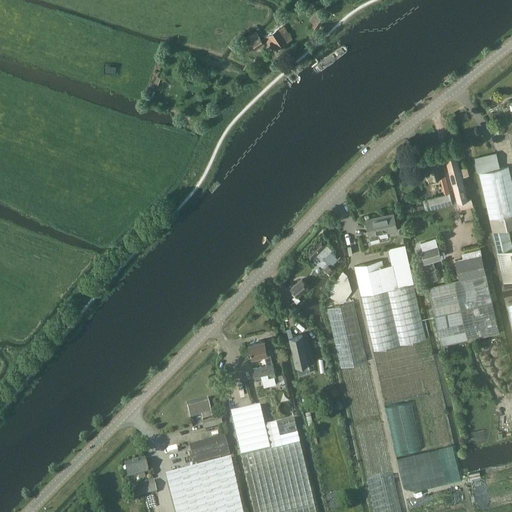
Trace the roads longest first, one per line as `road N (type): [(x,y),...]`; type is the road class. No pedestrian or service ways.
road 1 (tertiary): [(28,511),(330,195),(511,44)]
road 2 (track): [(368,346),(406,511)]
